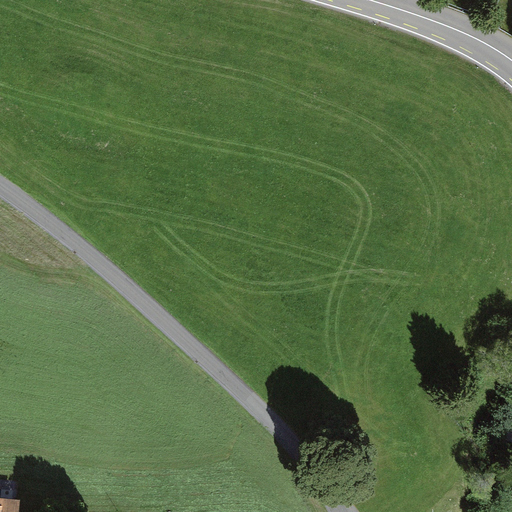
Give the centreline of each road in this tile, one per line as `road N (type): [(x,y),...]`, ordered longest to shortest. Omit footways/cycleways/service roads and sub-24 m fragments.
road 1 (unclassified): [(0,190),(74,245),(302,449),(343,511)]
road 2 (secondary): [(511,61),(374,0)]
